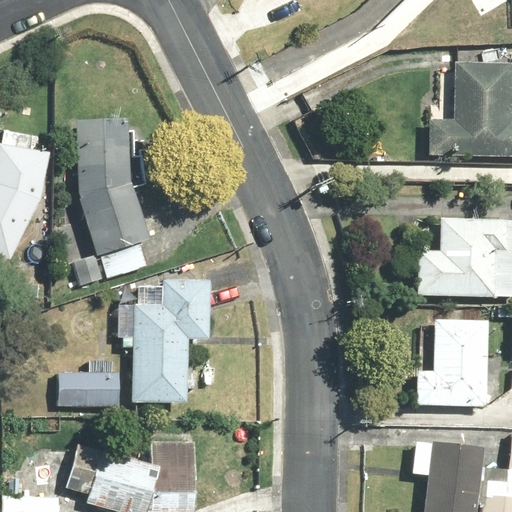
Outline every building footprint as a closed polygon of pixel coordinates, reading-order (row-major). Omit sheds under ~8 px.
[(511,124),(510,124),(511,67),(511,65),(451,64),(449,122),(427,121),(426,160),(511,162),(511,124)] [(126,185),(125,185),(129,124),(72,123),(75,203),(95,257),(73,263),(79,287),(104,281),(105,283),(143,268),(135,248),(147,243),(126,185)] [(4,135),(3,149),(0,148),(0,258),(5,261),(37,202),(49,155),(34,153),(36,139),(9,136),(4,135)] [(511,221),(437,220),(436,254),(415,253),(414,299),(511,302),(511,221)] [(87,375),(56,375),(55,409),(134,410),(134,405),(184,407),(186,341),(202,342),(205,283),(160,281),(159,309),(132,308),(130,338),(121,337),(120,350),(130,350),(129,376),(109,376),(110,362),(87,360),(87,375)] [(497,319),(510,319),(509,356),(511,356),(511,308),(510,308),(497,308),(497,319)] [(411,409),(429,409),(483,411),(486,324),(432,322),(430,375),(413,375),(411,409)] [(475,511),(476,507),(480,507),(479,511),(511,511),(511,433),(507,434),(506,470),(482,470),(484,448),(429,442),(429,446),(414,444),(411,476),(425,478),(421,511),(475,511)] [(82,507),(99,511),(190,511),(191,442),(147,442),(147,467),(99,454),(91,474),(69,463),(62,490),(85,498),(82,507)] [(55,511),(56,499),(0,497),(0,511),(55,511)]
